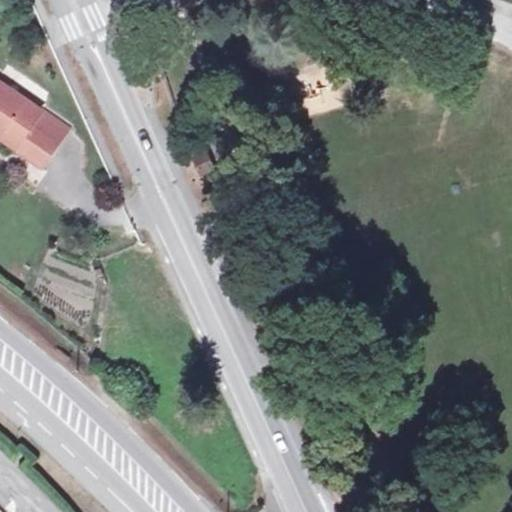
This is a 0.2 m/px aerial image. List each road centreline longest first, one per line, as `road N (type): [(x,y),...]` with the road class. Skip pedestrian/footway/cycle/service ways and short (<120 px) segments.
road 1 (secondary): [(71,0),(304,511)]
road 2 (secondary): [(106,453),(0,351)]
